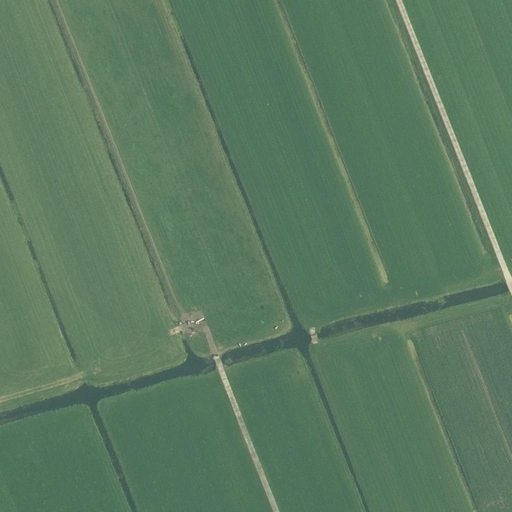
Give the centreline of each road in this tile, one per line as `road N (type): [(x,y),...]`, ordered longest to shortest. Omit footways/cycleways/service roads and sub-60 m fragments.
road 1 (track): [(274,511),(202,325),(172,331),(135,358),(0,398)]
road 2 (track): [(511,283),(398,0)]
